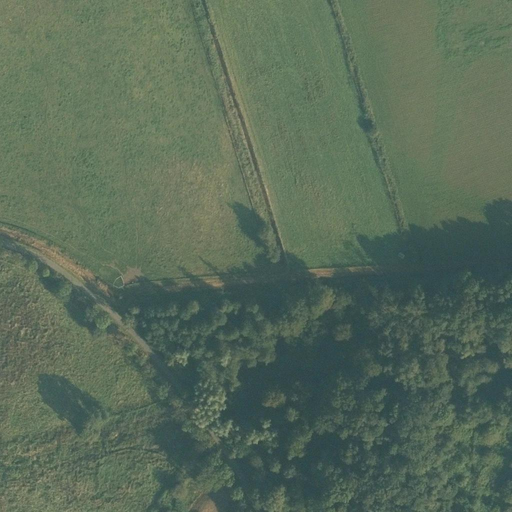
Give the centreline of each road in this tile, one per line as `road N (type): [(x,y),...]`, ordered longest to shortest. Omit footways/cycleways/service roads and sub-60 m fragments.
road 1 (track): [(117,318),(127,295),(141,287),(511,257)]
road 2 (unclassified): [(257,511),(213,434),(117,318),(49,261),(0,242)]
